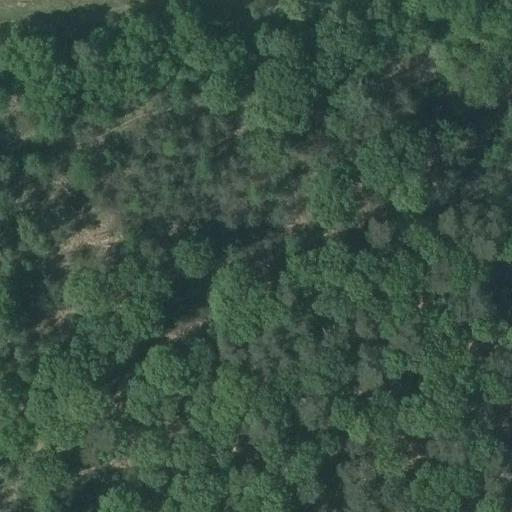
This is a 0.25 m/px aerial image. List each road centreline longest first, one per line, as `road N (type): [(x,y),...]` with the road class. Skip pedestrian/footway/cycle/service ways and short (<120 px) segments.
road 1 (track): [(511,104),(479,117),(316,137),(190,97),(104,137),(12,152)]
road 2 (track): [(256,0),(0,32)]
